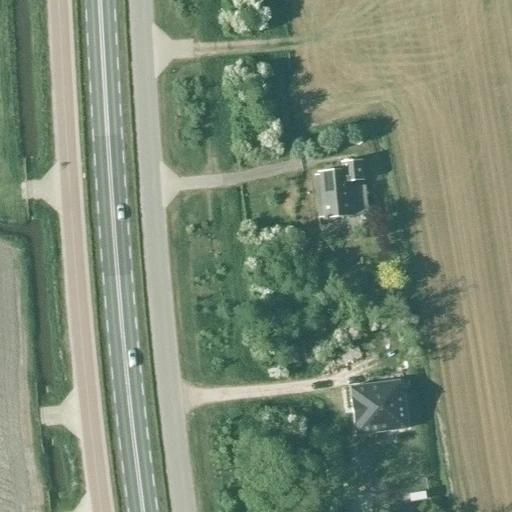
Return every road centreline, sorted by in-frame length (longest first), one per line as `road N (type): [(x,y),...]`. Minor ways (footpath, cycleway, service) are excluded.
road 1 (primary): [(143,511),(118,296),(101,0)]
road 2 (unclassified): [(139,0),(183,511)]
road 3 (unclassified): [(59,0),(101,511)]
